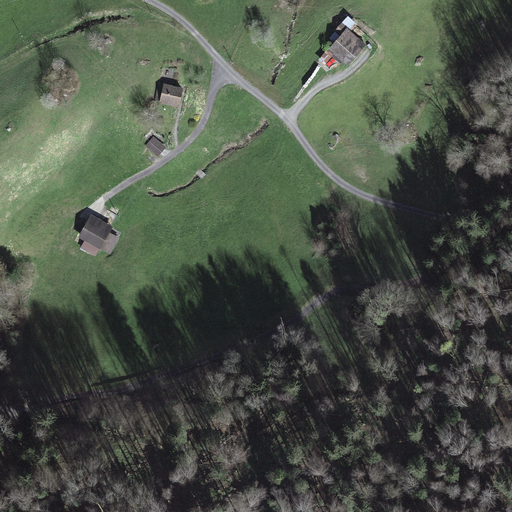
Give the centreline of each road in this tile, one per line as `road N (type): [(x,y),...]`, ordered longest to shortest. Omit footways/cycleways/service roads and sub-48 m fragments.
road 1 (track): [(0,404),(17,410),(152,378),(278,331),(316,299),(347,287),(422,278),(477,245),(511,207)]
road 2 (track): [(223,67),(289,118),(309,159),(359,196),(431,213),(468,212),(511,175)]
road 3 (track): [(102,204),(195,139),(223,67)]
